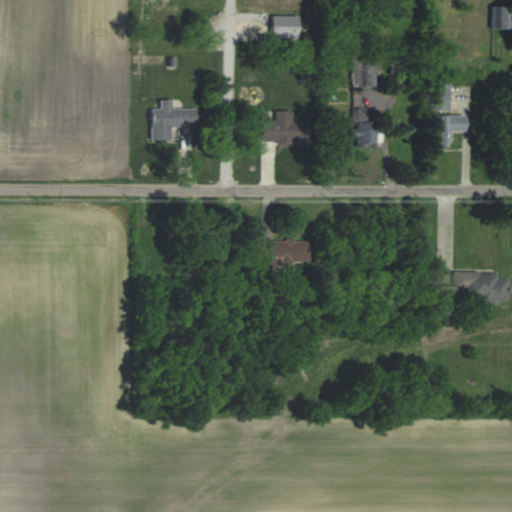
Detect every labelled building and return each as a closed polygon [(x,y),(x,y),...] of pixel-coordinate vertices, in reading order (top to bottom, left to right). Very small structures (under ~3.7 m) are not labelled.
[(511,6),(490,6),(490,28),(511,28),(511,6)] [(268,41),(295,41),(295,15),(268,15),(268,41)] [(374,58),(358,58),(358,85),(374,85),(374,58)] [(430,111),(448,111),(448,81),(430,81),(430,111)] [(193,109),(170,109),(169,100),(158,100),(158,109),(148,109),(148,141),(168,140),(168,127),(193,127),(193,109)] [(374,108),(353,108),(353,148),(374,148),(374,108)] [(259,141),(305,141),(305,120),(290,120),(290,110),(273,110),(273,120),(259,120),(259,141)] [(430,145),(446,145),(446,132),(462,132),(462,115),(430,115),(430,145)] [(168,252),(168,225),(138,225),(138,252),(168,252)] [(307,264),(307,239),(255,239),(255,264),(307,264)] [(428,286),(427,315),(456,315),(457,303),(495,304),(495,301),(505,301),(505,279),(495,279),(495,272),(451,271),(451,286),(428,286)]
